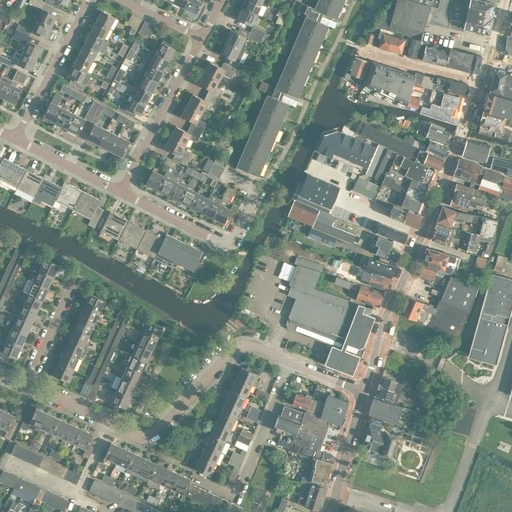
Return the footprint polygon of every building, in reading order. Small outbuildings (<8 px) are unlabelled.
[(29,0),(28,3),(41,9),(43,3),(36,0),(29,0)] [(69,0),(44,0),(44,1),(59,8),(61,3),(67,6),(69,0)] [(173,0),(172,2),(184,8),(187,0),(173,0)] [(187,0),(184,8),(196,14),(202,0),(187,0)] [(257,0),(244,0),(242,7),(257,14),(262,2),(257,0)] [(321,16),(323,13),(336,18),(343,0),(321,0),(317,10),(301,3),(297,10),(311,16),(310,18),(319,22),(321,16)] [(491,17),(494,3),(479,0),(432,0),(432,1),(427,0),(396,0),(392,15),(385,13),(375,27),(420,40),(420,39),(423,32),(422,32),(425,22),(463,31),(464,28),(488,34),(489,34),(489,33),(492,18),(493,17),(491,17)] [(251,25),(257,14),(242,7),(240,6),(237,12),(239,13),(236,18),(251,25)] [(43,9),(38,20),(51,27),(57,16),(43,9)] [(101,11),(96,22),(109,29),(115,18),(101,11)] [(0,19),(6,22),(9,17),(0,13),(0,19)] [(126,24),(132,27),(137,17),(132,14),(126,24)] [(278,16),(275,23),(279,24),(281,25),(284,20),(284,19),(282,18),(278,16)] [(321,16),(319,22),(327,26),(334,28),(336,22),(335,22),(321,16)] [(137,17),(132,27),(137,29),(142,19),(137,17)] [(297,97),(327,26),(319,22),(310,18),(309,20),(308,19),(278,88),(262,81),(259,89),(270,94),(269,96),(280,101),(282,95),(284,92),(297,97)] [(51,27),(38,20),(32,32),(46,38),(51,27)] [(139,31),(144,33),(150,24),(144,21),(139,31)] [(96,22),(90,32),(103,39),(109,29),(96,22)] [(18,24),(16,30),(28,35),(30,30),(18,24)] [(150,24),(144,33),(150,36),(155,26),(150,24)] [(7,26),(4,34),(12,38),(13,35),(16,30),(7,26)] [(253,26),(250,32),(263,38),(265,33),(265,32),(253,26)] [(28,35),(16,30),(13,35),(26,40),(28,35)] [(231,30),(225,42),(240,49),(245,37),(231,30)] [(377,47),(389,51),(401,54),(404,45),(406,45),(407,40),(380,31),(378,37),(380,38),(377,47)] [(90,32),(84,43),(98,50),(103,39),(90,32)] [(263,38),(250,32),(247,38),(260,44),(263,38)] [(363,43),(371,45),(375,35),(367,32),(363,43)] [(136,37),(134,41),(140,45),(143,40),(136,37)] [(421,41),(411,38),(410,43),(406,56),(416,58),(419,48),(421,41)] [(152,51),(155,53),(169,60),(174,50),(175,49),(170,47),(171,44),(162,40),(161,42),(158,48),(154,46),(152,51)] [(28,41),(23,52),(36,59),(42,48),(28,41)] [(240,49),(225,42),(220,53),(226,56),(224,61),(232,65),(240,49)] [(84,43),(79,54),(92,61),(98,50),(84,43)] [(445,65),(449,49),(445,48),(445,50),(426,45),(425,50),(419,48),(416,58),(445,66),(445,65)] [(445,65),(467,71),(471,54),(449,48),(449,49),(445,65)] [(36,59),(23,52),(17,64),(31,70),(36,59)] [(155,53),(150,64),(163,71),(169,60),(155,53)] [(79,54),(73,65),(86,72),(92,61),(79,54)] [(471,54),(467,71),(477,74),(479,67),(480,63),(482,57),(471,54)] [(0,61),(13,67),(15,62),(0,55),(0,61)] [(350,80),(353,81),(361,59),(354,56),(348,73),(352,75),(350,80)] [(361,59),(353,81),(352,85),(355,86),(359,77),(363,79),(369,62),(361,59)] [(407,106),(415,75),(384,65),(382,64),(382,65),(371,61),(363,84),(363,85),(370,89),(372,88),(373,88),(373,90),(383,96),(384,95),(393,101),(394,99),(396,100),(396,101),(406,106),(407,106)] [(210,62),(204,73),(218,80),(222,73),(230,77),(235,69),(223,62),(220,68),(210,62)] [(150,64),(144,75),(157,82),(163,71),(150,64)] [(86,72),(73,65),(67,76),(71,78),(68,84),(82,91),(85,85),(81,83),(86,72)] [(495,70),(492,81),(511,87),(511,73),(502,70),(501,70),(497,69),(495,70)] [(10,84),(3,98),(9,101),(8,102),(14,105),(14,103),(15,103),(21,89),(15,87),(18,82),(23,84),(27,74),(22,72),(20,77),(15,74),(12,79),(10,84)] [(406,108),(414,110),(421,87),(423,75),(424,74),(415,72),(415,75),(406,108)] [(134,83),(138,86),(152,93),(157,82),(144,75),(139,73),(134,83)] [(209,90),(206,95),(218,101),(223,92),(214,88),(218,80),(204,73),(198,84),(209,90)] [(0,96),(3,98),(10,84),(12,79),(2,74),(0,77),(0,96)] [(423,75),(421,87),(445,93),(460,97),(461,97),(465,98),(469,88),(469,87),(467,87),(468,84),(467,84),(448,80),(447,86),(442,84),(444,79),(437,77),(436,81),(431,80),(432,77),(423,75)] [(511,99),(511,87),(492,81),(489,93),(511,99)] [(60,90),(70,95),(73,89),(63,84),(60,90)] [(138,86),(133,96),(146,104),(152,93),(138,86)] [(421,87),(414,110),(455,124),(457,117),(447,114),(450,106),(457,109),(460,97),(445,93),(421,87)] [(73,89),(70,95),(76,98),(79,93),(73,89)] [(43,117),(55,122),(62,107),(57,105),(62,96),(55,93),(51,102),(43,117)] [(484,107),(488,109),(511,116),(511,99),(488,93),(484,107)] [(213,110),(218,101),(206,95),(203,100),(193,94),(187,105),(201,112),(205,105),(213,110)] [(282,95),(280,101),(288,104),(295,107),(296,104),(297,101),(282,95)] [(146,104),(133,96),(130,102),(122,98),(117,109),(133,118),(136,113),(140,115),(141,114),(140,114),(146,104)] [(269,96),(239,168),(258,176),(288,104),(280,101),(269,96)] [(84,118),(74,113),(66,128),(68,129),(67,131),(76,135),(77,134),(78,134),(85,119),(90,121),(99,103),(94,100),(84,118)] [(94,124),(87,139),(98,144),(106,129),(95,124),(105,106),(99,103),(90,121),(94,124)] [(192,122),(189,127),(201,133),(206,124),(197,120),(201,112),(187,105),(181,116),(192,122)] [(55,122),(66,128),(74,113),(62,107),(55,122)] [(477,132),(493,136),(508,140),(510,131),(502,128),(505,117),(483,111),(477,132)] [(116,120),(122,123),(125,117),(119,114),(116,120)] [(368,119),(371,125),(378,121),(374,115),(368,119)] [(125,117),(122,123),(132,128),(135,122),(125,117)] [(400,119),(397,124),(401,126),(406,129),(406,128),(409,122),(405,119),(404,121),(402,120),(400,119)] [(423,163),(434,168),(435,168),(435,167),(439,158),(443,159),(443,160),(444,160),(444,159),(437,156),(419,149),(365,123),(360,134),(423,165),(423,163)] [(201,133),(189,127),(187,132),(176,126),(170,137),(184,145),(188,137),(196,142),(201,133)] [(416,134),(425,137),(444,144),(448,133),(430,126),(426,135),(424,134),(425,132),(417,130),(416,134)] [(98,144),(110,150),(117,135),(106,129),(98,144)] [(326,135),(319,151),(331,156),(333,152),(365,166),(374,146),(336,129),(327,133),(326,135)] [(117,135),(110,150),(121,156),(129,141),(117,135)] [(449,149),(430,141),(428,147),(424,145),(412,139),(408,137),(405,136),(403,139),(402,140),(412,145),(444,159),(449,149)] [(193,149),(184,145),(170,137),(164,148),(175,154),(172,159),(184,165),(193,149)] [(465,157),(483,162),(485,161),(490,146),(467,140),(461,156),(465,157)] [(386,174),(382,183),(398,190),(409,194),(408,197),(421,202),(423,197),(422,193),(425,187),(428,184),(429,183),(428,183),(429,179),(430,180),(433,171),(434,171),(428,168),(396,153),(383,147),(374,169),(386,174)] [(500,156),(511,159),(511,150),(502,148),(500,156)] [(375,156),(367,175),(370,176),(378,158),(375,156)] [(214,162),(224,167),(227,162),(216,157),(214,162)] [(0,164),(0,179),(17,188),(26,169),(3,158),(0,164)] [(482,166),(458,158),(453,176),(471,182),(469,187),(477,190),(505,198),(505,199),(511,200),(511,179),(504,178),(504,179),(500,177),(501,174),(481,168),(482,166)] [(490,168),(511,173),(511,162),(493,158),(490,168)] [(213,162),(211,167),(222,173),(224,168),(213,162)] [(202,170),(208,173),(211,167),(205,163),(202,170)] [(211,167),(208,173),(219,179),(222,173),(211,167)] [(17,188),(34,197),(44,178),(26,169),(17,188)] [(145,184),(157,189),(163,176),(152,170),(145,184)] [(202,174),(199,180),(205,182),(208,177),(202,174)] [(310,174),(301,195),(330,208),(339,187),(310,174)] [(157,189),(168,195),(175,182),(163,176),(157,189)] [(398,190),(382,183),(380,187),(358,177),(352,190),(373,200),(390,209),(394,202),(401,205),(401,206),(417,212),(416,211),(417,209),(418,208),(421,202),(408,197),(409,194),(398,190)] [(53,206),(55,201),(54,201),(61,187),(44,178),(34,197),(52,206),(53,206)] [(55,201),(73,210),(82,191),(64,182),(61,187),(54,201),(55,201)] [(186,187),(175,182),(168,195),(173,197),(172,200),(178,203),(179,201),(186,187)] [(477,190),(469,187),(456,183),(456,185),(454,186),(453,189),(454,190),(453,194),(484,204),(485,199),(475,196),(477,190)] [(179,201),(190,206),(197,193),(186,187),(179,201)] [(228,187),(222,199),(219,204),(224,206),(226,202),(229,203),(235,191),(228,187)] [(91,219),(97,206),(100,200),(82,191),(73,210),(91,219)] [(190,206),(201,212),(208,198),(197,193),(190,206)] [(210,194),(208,198),(201,212),(213,217),(219,204),(222,199),(210,194)] [(484,204),(453,194),(452,198),(450,199),(449,202),(450,204),(449,205),(470,212),(472,206),(475,207),(476,205),(483,207),(484,204)] [(312,226),(312,227),(316,229),(319,221),(331,226),(335,217),(323,212),(294,200),(292,205),(287,216),(312,226)] [(334,213),(342,217),(347,206),(339,202),(334,213)] [(219,204),(213,217),(224,223),(226,218),(232,220),(238,207),(232,204),(230,209),(224,206),(219,204)] [(396,219),(403,222),(417,228),(421,216),(401,208),(392,205),(389,213),(396,219)] [(97,206),(91,219),(88,224),(94,227),(103,209),(97,206)] [(493,238),(497,219),(483,216),(458,211),(443,206),(442,206),(436,221),(453,227),(465,230),(492,238),(493,238)] [(343,218),(350,221),(354,211),(347,208),(343,218)] [(100,230),(118,240),(128,221),(110,212),(106,220),(101,229),(100,230)] [(102,218),(97,227),(101,229),(106,220),(102,218)] [(118,240),(136,249),(146,230),(128,221),(118,240)] [(355,235),(331,226),(319,221),(316,229),(352,244),(355,235)] [(451,232),(453,227),(437,221),(433,230),(452,237),(454,233),(451,232)] [(379,222),(376,231),(404,243),(407,234),(379,222)] [(336,238),(311,228),(308,236),(332,245),(336,238)] [(155,258),(157,252),(163,239),(146,230),(136,249),(155,258)] [(450,242),(452,237),(433,230),(430,237),(431,240),(446,245),(447,241),(450,242)] [(465,230),(462,239),(478,243),(479,239),(491,242),(492,238),(465,230)] [(157,252),(175,261),(184,242),(166,233),(163,239),(157,252)] [(389,250),(390,247),(392,242),(379,236),(374,247),(378,248),(376,254),(395,261),(396,261),(399,254),(399,253),(389,250)] [(478,243),(462,239),(460,249),(475,253),(478,243)] [(184,242),(175,261),(193,270),(190,275),(195,278),(202,264),(197,262),(202,252),(184,242)] [(17,246),(11,258),(15,260),(21,248),(17,246)] [(426,249),(424,256),(446,263),(447,260),(458,263),(460,258),(455,257),(426,248),(426,249)] [(23,249),(18,261),(22,263),(27,251),(23,249)] [(483,250),(481,256),(488,258),(490,252),(486,251),(483,250)] [(495,265),(503,267),(506,257),(498,255),(495,265)] [(446,263),(424,256),(423,260),(421,263),(450,272),(452,268),(445,266),(446,263)] [(365,269),(391,278),(395,266),(369,257),(365,269)] [(474,266),(483,269),(486,260),(477,257),(474,266)] [(11,258),(6,269),(10,271),(15,260),(11,258)] [(43,259),(38,270),(53,277),(58,265),(43,259)] [(296,259),(294,263),(321,271),(323,267),(296,259)] [(18,261),(13,272),(17,274),(22,263),(18,261)] [(284,262),(278,277),(289,281),(294,269),(295,267),(285,263),(284,262)] [(296,297),(295,298),(288,317),(291,322),(289,325),(326,340),(328,340),(331,341),(331,345),(324,364),(352,375),(358,360),(356,355),(358,348),(363,346),(374,317),(369,315),(372,308),(313,289),(320,272),(296,265),(289,285),(291,285),(287,294),(296,297)] [(418,276),(427,279),(426,281),(431,283),(436,269),(422,265),(418,276)] [(6,269),(1,281),(5,283),(10,271),(6,269)] [(31,274),(28,280),(48,289),(53,277),(38,270),(35,276),(31,274)] [(361,278),(367,280),(369,281),(368,284),(386,290),(389,291),(391,286),(393,280),(391,279),(372,273),(372,272),(371,272),(371,273),(364,270),(361,278)] [(13,272),(7,284),(11,286),(17,274),(13,272)] [(511,299),(511,280),(492,275),(470,356),(495,363),(505,325),(507,317),(511,299)] [(478,288),(450,276),(436,308),(407,295),(407,296),(406,299),(408,302),(400,312),(399,313),(458,338),(478,288)] [(356,291),(358,291),(360,285),(336,277),(334,283),(356,291)] [(23,291),(27,293),(42,300),(48,289),(28,280),(23,291)] [(7,284),(2,295),(6,297),(11,286),(7,284)] [(360,285),(358,291),(355,300),(379,307),(380,303),(384,293),(361,285),(360,285)] [(27,293),(22,305),(37,311),(42,300),(27,293)] [(90,294),(84,305),(99,312),(105,301),(90,294)] [(22,305),(17,316),(32,323),(37,311),(22,305)] [(84,305),(79,317),(94,324),(99,312),(84,305)] [(121,308),(115,320),(119,322),(125,310),(121,308)] [(127,311),(122,323),(126,325),(131,313),(127,311)] [(17,316),(12,327),(27,334),(32,323),(17,316)] [(79,317),(74,328),(89,335),(94,324),(79,317)] [(115,320),(110,331),(114,333),(119,322),(115,320)] [(148,320),(142,332),(157,339),(163,327),(148,320)] [(122,323),(117,334),(121,336),(126,325),(122,323)] [(12,327),(6,339),(21,346),(27,334),(12,327)] [(74,328),(69,340),(83,347),(89,335),(74,328)] [(110,331),(105,343),(109,344),(114,333),(110,331)] [(133,342),(137,344),(152,350),(157,339),(142,332),(140,338),(136,337),(133,342)] [(117,334),(112,346),(116,348),(121,336),(117,334)] [(0,357),(6,360),(8,354),(16,357),(21,346),(6,339),(4,344),(2,343),(0,343),(0,357)] [(69,340),(63,351),(78,358),(83,347),(69,340)] [(105,343),(100,354),(104,356),(109,344),(105,343)] [(128,353),(132,355),(147,362),(152,350),(137,344),(134,351),(130,349),(128,353)] [(112,346),(106,357),(110,359),(116,348),(112,346)] [(63,351),(58,363),(73,370),(78,358),(63,351)] [(100,354),(94,366),(98,367),(104,356),(100,354)] [(123,365),(126,367),(141,373),(147,362),(132,355),(129,362),(125,360),(123,365)] [(106,357),(101,369),(105,371),(110,359),(106,357)] [(73,370),(58,363),(53,374),(68,381),(73,370)] [(251,385),(256,375),(256,374),(259,376),(262,370),(248,364),(246,369),(241,367),(236,378),(251,385)] [(94,366),(89,377),(93,379),(98,367),(94,366)] [(126,367),(121,378),(136,385),(141,373),(126,367)] [(101,369),(96,380),(100,382),(105,371),(101,369)] [(379,383),(378,385),(407,397),(408,396),(404,395),(405,391),(400,389),(402,384),(382,375),(379,383)] [(93,379),(89,377),(87,381),(85,380),(79,394),(85,397),(93,379)] [(121,378),(116,389),(131,396),(136,385),(121,378)] [(236,378),(236,379),(231,390),(246,396),(251,385),(236,378)] [(100,382),(96,380),(87,398),(93,401),(100,387),(98,386),(100,382)] [(407,397),(378,385),(377,388),(374,395),(395,403),(397,397),(406,400),(407,397)] [(131,396),(116,389),(108,407),(117,411),(120,405),(126,408),(131,396)] [(255,395),(267,400),(269,394),(258,389),(255,395)] [(231,390),(226,401),(240,408),(246,396),(231,390)] [(408,397),(419,400),(420,396),(410,392),(408,397)] [(291,404),(307,410),(311,399),(295,393),(291,404)] [(307,410),(307,412),(325,419),(323,423),(328,425),(328,426),(338,430),(340,424),(341,422),(341,421),(341,419),(341,417),(341,415),(341,413),(344,414),(348,402),(328,395),(324,403),(311,399),(307,410)] [(415,405),(413,410),(379,399),(373,398),(373,399),(370,409),(368,414),(412,428),(418,412),(420,407),(415,405)] [(226,401),(221,412),(235,419),(240,408),(226,401)] [(451,430),(463,434),(470,408),(458,404),(455,417),(451,430)] [(281,413),(302,420),(305,413),(284,405),(281,413)] [(251,406),(249,412),(260,417),(262,411),(251,406)] [(34,430),(39,432),(47,413),(36,408),(34,413),(28,410),(20,427),(26,430),(30,423),(36,426),(34,430)] [(3,410),(0,416),(0,426),(7,430),(3,437),(10,440),(18,423),(12,420),(14,416),(3,410)] [(230,430),(235,419),(221,412),(215,423),(230,430)] [(260,417),(249,412),(246,417),(257,423),(260,417)] [(302,420),(301,423),(299,428),(323,437),(327,427),(328,427),(328,426),(328,425),(323,423),(325,419),(307,412),(305,412),(305,413),(302,420)] [(45,430),(52,433),(58,419),(47,413),(39,432),(43,434),(45,430)] [(274,430),(293,437),(294,435),(296,436),(299,428),(301,423),(278,414),(274,426),(276,426),(275,428),(274,428),(274,430)] [(372,418),(367,432),(363,446),(381,452),(380,454),(390,457),(397,436),(380,430),(383,422),(372,418)] [(52,433),(63,438),(70,424),(58,419),(52,433)] [(225,441),(230,430),(215,423),(210,434),(225,441)] [(63,438),(74,444),(81,429),(70,424),(63,438)] [(299,428),(296,436),(321,445),(322,443),(321,443),(323,438),(324,438),(324,437),(323,437),(299,428)] [(96,441),(90,439),(92,434),(81,429),(74,444),(86,449),(82,456),(88,459),(96,441)] [(242,429),(239,434),(250,440),(253,434),(242,429)] [(220,452),(225,441),(210,434),(205,446),(220,452)] [(250,440),(239,434),(236,440),(248,445),(250,440)] [(294,435),(293,437),(290,444),(279,440),(277,444),(289,449),(288,450),(314,459),(312,467),(313,467),(310,478),(302,476),(301,481),(309,483),(310,481),(327,486),(334,462),(332,461),(333,459),(333,458),(332,456),(331,455),(330,454),(323,452),(324,451),(323,451),(323,452),(319,451),(319,450),(320,445),(321,445),(296,436),(294,435)] [(31,447),(37,450),(40,444),(35,441),(31,447)] [(10,454),(15,456),(20,446),(15,443),(10,454)] [(115,462),(122,448),(111,443),(104,457),(115,462)] [(15,456),(20,458),(24,448),(20,446),(15,456)] [(205,446),(200,457),(215,464),(220,452),(205,446)] [(20,458),(24,460),(29,450),(24,448),(20,458)] [(122,448),(115,462),(127,468),(133,453),(122,448)] [(24,460),(29,463),(34,452),(29,450),(24,460)] [(233,451),(230,457),(242,462),(244,457),(233,451)] [(29,463),(34,465),(39,454),(34,452),(29,463)] [(136,476),(145,458),(133,453),(127,468),(125,471),(136,476)] [(34,465),(38,467),(43,456),(39,454),(34,465)] [(38,467),(43,469),(48,459),(43,456),(38,467)] [(209,475),(214,464),(215,464),(200,457),(195,468),(209,475)] [(242,462),(230,457),(227,463),(239,468),(242,462)] [(148,482),(156,463),(145,458),(136,476),(148,482)] [(43,469),(48,471),(53,461),(48,459),(43,469)] [(48,471),(52,473),(57,463),(53,461),(48,471)] [(52,473),(57,476),(62,465),(57,463),(52,473)] [(161,483),(167,469),(156,463),(148,482),(147,484),(158,489),(161,483)] [(384,469),(397,474),(399,468),(386,463),(384,469)] [(57,476),(62,478),(67,467),(62,465),(57,476)] [(62,478),(67,480),(71,469),(67,467),(62,478)] [(67,480),(71,482),(76,472),(71,469),(67,480)] [(172,488),(178,474),(167,469),(161,483),(172,488)] [(76,472),(71,482),(76,484),(81,474),(76,472)] [(227,483),(233,486),(238,474),(232,472),(227,483)] [(3,483),(7,485),(12,475),(7,473),(3,483)] [(172,488),(183,494),(188,483),(190,479),(178,474),(172,488)] [(7,485),(12,487),(17,477),(12,475),(7,485)] [(12,487),(17,490),(21,479),(17,477),(12,487)] [(19,491),(21,492),(26,481),(21,479),(17,490),(19,491)] [(89,491),(125,507),(130,497),(94,480),(89,491)] [(23,493),(26,494),(31,483),(26,481),(21,492),(23,493)] [(27,495),(31,496),(36,486),(31,483),(26,494),(27,495)] [(202,502),(207,492),(188,483),(183,494),(202,502)] [(312,484),(308,495),(323,500),(327,489),(312,484)] [(31,496),(35,498),(40,488),(36,486),(31,496)] [(35,498),(40,500),(45,490),(40,488),(35,498)] [(41,501),(45,503),(50,492),(45,490),(40,500),(41,501)] [(47,504),(49,505),(54,494),(50,492),(45,503),(47,504)] [(207,492),(202,502),(221,511),(220,511),(240,511),(243,508),(207,492)] [(50,505),(54,507),(59,496),(54,494),(49,505),(50,505)] [(323,500),(308,495),(305,494),(304,498),(300,496),(298,504),(320,511),(323,500)] [(146,501),(152,503),(155,497),(149,495),(146,501)] [(54,507),(59,509),(64,499),(59,496),(54,507)] [(162,511),(130,497),(125,507),(134,511),(136,511),(162,511)] [(155,497),(152,503),(157,506),(160,499),(155,497)] [(287,500),(282,498),(278,510),(283,511),(287,500)] [(61,510),(64,511),(69,501),(64,499),(59,509),(61,510)] [(0,511),(12,511),(17,504),(13,502),(6,511),(4,511),(1,510),(0,511)]
